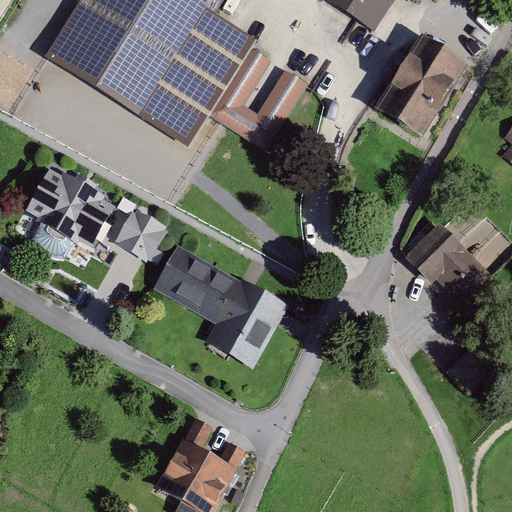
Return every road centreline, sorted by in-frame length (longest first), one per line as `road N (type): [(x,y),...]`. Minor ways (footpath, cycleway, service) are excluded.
road 1 (residential): [(378,298),(347,308),(323,330),(282,416),(244,422),(0,286)]
road 2 (residential): [(378,298),(380,262),(397,228),(511,32)]
road 3 (residential): [(462,511),(452,460),(386,337),(378,298)]
